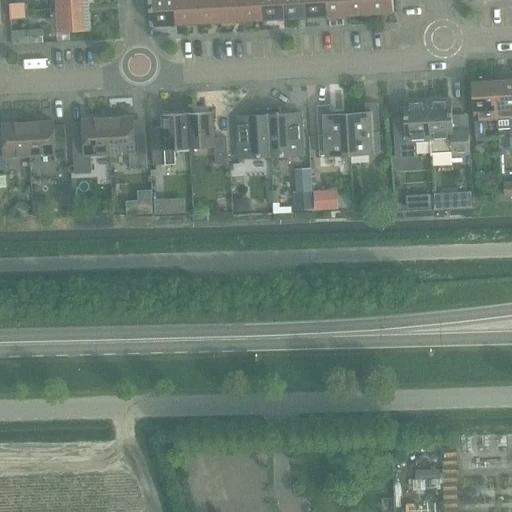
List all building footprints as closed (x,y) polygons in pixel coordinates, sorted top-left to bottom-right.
[(89,8),(88,0),(57,0),(58,9),(89,8)] [(153,0),(153,2),(155,26),(177,25),(175,0),(153,0)] [(197,0),(175,0),(177,25),(199,23),(197,0)] [(218,0),(197,0),(199,23),(220,22),(218,0)] [(240,0),(218,0),(220,22),(242,21),(240,0)] [(262,0),(240,0),(242,21),(263,20),(262,0)] [(283,0),(262,0),(263,20),(285,19),(283,0)] [(283,0),(285,19),(306,17),(305,0),(283,0)] [(326,0),(305,0),(306,17),(328,16),(326,0)] [(348,0),(326,0),(328,16),(349,15),(348,0)] [(348,0),(349,15),(371,14),(370,0),(348,0)] [(392,0),(370,0),(371,14),(393,12),(392,0)] [(24,3),(10,4),(10,11),(25,11),(24,3)] [(90,30),(89,8),(58,9),(59,31),(57,31),(57,34),(56,34),(57,41),(70,40),(69,31),(90,30)] [(25,18),(25,11),(10,11),(10,19),(25,18)] [(34,30),(11,32),(12,44),(43,43),(43,41),(42,30),(34,30)] [(511,79),(495,81),(494,81),(497,118),(498,129),(510,128),(511,136),(511,79)] [(484,119),(497,118),(494,81),(472,82),(476,139),(485,138),(484,119)] [(448,98),(428,100),(430,141),(429,141),(430,153),(451,152),(452,155),(470,154),(468,127),(453,127),(451,98),(448,98)] [(416,141),(429,141),(430,141),(428,100),(404,101),(406,130),(394,131),(396,158),(417,157),(416,141)] [(350,154),(381,152),(378,102),(365,103),(366,115),(348,116),(350,154)] [(320,155),(350,154),(348,116),(330,117),(330,105),(317,106),(320,155)] [(270,156),(304,154),(301,113),(295,113),(280,114),(280,108),(268,109),(270,156)] [(237,158),(270,156),(268,109),(256,109),(256,115),(235,117),(237,158)] [(188,113),(190,148),(215,147),(216,165),(228,165),(227,138),(215,138),(213,112),(188,113)] [(164,141),(152,142),(154,165),(171,164),(176,164),(175,149),(190,148),(188,113),(163,115),(163,127),(164,141)] [(108,118),(110,154),(129,153),(130,169),(147,168),(145,133),(134,133),(133,117),(108,118)] [(110,154),(108,118),(83,120),(84,136),(73,137),(74,161),(87,160),(86,155),(110,154)] [(28,123),(30,156),(54,155),(55,162),(67,161),(65,126),(54,126),(54,121),(28,123)] [(30,156),(28,123),(3,124),(3,128),(0,128),(0,169),(7,169),(6,158),(30,156)] [(337,189),(315,190),(316,209),(338,208),(337,189)] [(70,191),(58,191),(58,205),(71,205),(70,191)] [(276,191),(267,192),(268,204),(277,203),(276,191)] [(314,209),(313,191),(294,192),(295,210),(314,209)] [(153,201),(127,203),(128,216),(154,214),(153,201)] [(162,201),(154,201),(154,214),(162,214),(162,201)] [(245,201),(233,201),(233,215),(245,215),(245,201)] [(16,204),(11,210),(21,218),(29,208),(23,204),(16,204)] [(431,469),(415,469),(415,478),(440,478),(440,469),(436,469),(436,466),(431,466),(431,469)]
